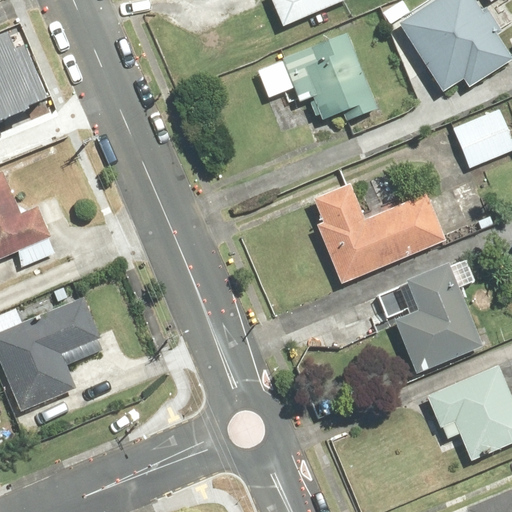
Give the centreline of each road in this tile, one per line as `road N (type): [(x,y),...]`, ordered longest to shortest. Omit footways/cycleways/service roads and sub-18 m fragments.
road 1 (residential): [(242,388),(74,0)]
road 2 (residential): [(43,511),(218,439)]
